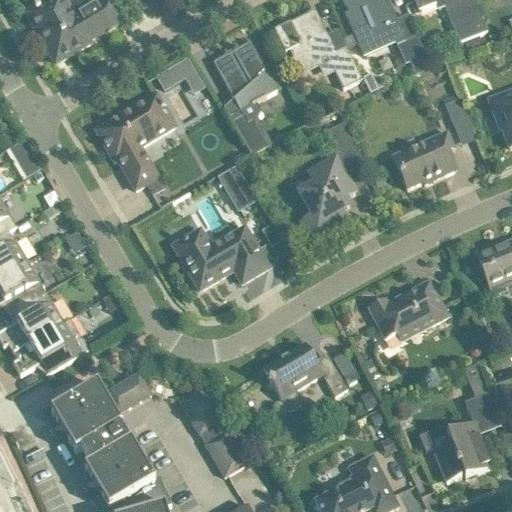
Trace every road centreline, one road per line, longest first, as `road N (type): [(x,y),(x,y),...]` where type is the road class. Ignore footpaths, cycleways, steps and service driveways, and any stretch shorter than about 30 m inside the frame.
road 1 (residential): [(511,202),(393,254),(222,351),(197,351),(174,343),(143,308),(33,118)]
road 2 (residential): [(33,118),(242,0)]
road 3 (residential): [(88,511),(41,431),(0,407)]
